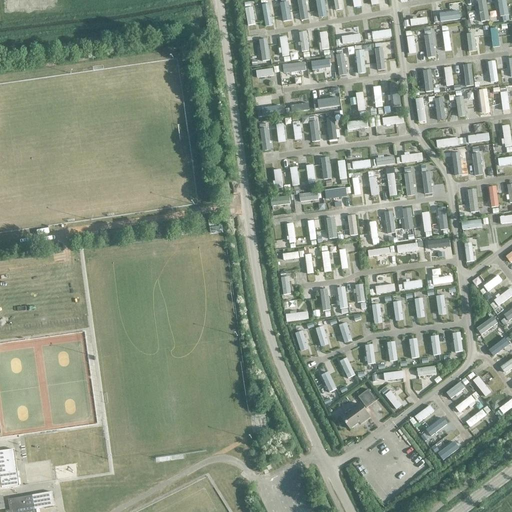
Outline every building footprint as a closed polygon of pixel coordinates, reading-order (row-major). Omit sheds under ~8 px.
[(297,0),(300,17),(308,15),(305,0),(297,0)] [(315,0),(318,14),(324,14),(322,0),(315,0)] [(334,0),(336,10),(342,9),(340,0),(334,0)] [(352,0),(354,8),(361,7),(359,0),(352,0)] [(506,0),(497,0),(500,17),(509,16),(506,0)] [(486,1),(480,1),(483,19),(489,18),(486,1)] [(280,3),(283,23),(290,22),(287,2),(280,3)] [(262,6),(266,28),(273,26),(269,4),(262,6)] [(248,27),(255,25),(253,8),(245,9),(248,27)] [(440,22),(456,20),(455,14),(440,16),(440,22)] [(427,18),(410,20),(411,26),(427,24),(427,18)] [(492,48),(500,47),(498,29),(490,29),(492,48)] [(391,30),(372,33),(372,40),(392,37),(391,30)] [(302,53),(309,52),(307,32),(299,34),(302,53)] [(442,33),(445,52),(451,51),(449,32),(442,33)] [(320,34),(322,50),(329,50),(327,33),(320,34)] [(427,55),(434,54),(431,35),(424,36),(427,55)] [(361,42),(360,36),(343,39),(344,44),(361,42)] [(280,38),(282,57),(289,56),(287,37),(280,38)] [(409,55),(416,54),(414,37),(407,38),(409,55)] [(263,59),(269,58),(267,40),(260,41),(263,59)] [(375,50),(378,71),(385,70),(382,49),(375,50)] [(355,52),(358,74),(366,74),(363,51),(355,52)] [(337,56),(340,77),(347,75),(347,76),(344,55),(337,56)] [(327,62),(310,64),(311,71),(328,69),(327,62)] [(498,82),(495,62),(488,63),(491,83),(498,82)] [(473,84),(470,66),(464,66),(466,85),(473,84)] [(446,87),(454,86),(451,68),(444,69),(446,87)] [(273,69),(256,72),(257,79),(273,76),(273,69)] [(433,89),(431,74),(425,74),(427,89),(433,89)] [(394,107),(401,106),(399,90),(392,90),(394,107)] [(490,114),(487,90),(479,91),(482,115),(490,114)] [(383,109),(381,91),(374,91),(376,109),(383,109)] [(365,111),(363,93),(356,94),(358,112),(365,111)] [(507,93),(500,93),(503,111),(510,111),(507,93)] [(463,97),(456,98),(459,118),(466,117),(463,97)] [(340,107),(339,99),(318,102),(319,109),(340,107)] [(423,99),(415,100),(419,123),(426,122),(423,99)] [(442,99),(435,100),(438,120),(445,119),(442,99)] [(310,111),(309,104),(290,106),(291,113),(310,111)] [(283,115),(282,107),(263,110),(264,117),(283,115)] [(403,117),(382,119),(383,126),(404,124),(403,117)] [(333,118),(326,119),(328,136),(335,136),(333,118)] [(317,120),(309,121),(312,139),(319,138),(317,120)] [(367,120),(347,123),(348,131),(368,128),(367,120)] [(300,122),(293,123),(295,141),(302,140),(300,122)] [(283,124),(276,125),(279,143),(286,143),(283,124)] [(511,146),(509,126),(502,127),(505,148),(511,146)] [(267,127),(260,128),(263,146),(270,145),(267,127)] [(468,144),(489,141),(488,134),(467,137),(468,144)] [(457,139),(436,142),(437,149),(458,146),(457,139)] [(453,174),(460,173),(458,152),(451,153),(453,174)] [(479,153),(472,154),(475,174),(482,173),(479,153)] [(401,157),(402,164),(423,161),(422,154),(401,157)] [(511,157),(498,160),(499,167),(511,164),(511,157)] [(377,167),(396,165),(395,158),(376,160),(377,167)] [(347,179),(345,161),(338,162),(340,180),(347,179)] [(352,163),(353,170),(371,168),(370,161),(352,163)] [(322,164),(325,182),(332,181),(329,163),(322,164)] [(313,165),(306,166),(308,185),(316,184),(313,165)] [(300,186),(297,168),(290,169),(293,187),(300,186)] [(276,189),(283,188),(281,170),(274,171),(276,189)] [(431,190),(429,170),(422,171),(424,191),(431,190)] [(407,197),(414,196),(411,173),(404,174),(407,197)] [(390,197),(397,197),(394,174),(387,175),(390,197)] [(379,196),(376,178),(369,179),(371,197),(379,196)] [(355,196),(361,196),(358,179),(352,179),(355,196)] [(491,208),(499,207),(496,187),(489,188),(491,208)] [(346,196),(345,189),(326,191),(327,198),(346,196)] [(311,204),(317,203),(316,194),(299,196),(300,203),(311,201),(311,204)] [(477,196),(471,197),(472,213),(479,212),(477,196)] [(273,207),(290,204),(289,197),(273,200),(273,207)] [(445,210),(438,211),(441,231),(448,230),(445,210)] [(414,233),(411,211),(403,212),(407,234),(414,233)] [(425,233),(432,232),(429,213),(422,214),(425,233)] [(511,223),(511,216),(500,218),(501,225),(511,223)] [(389,237),(396,236),(393,217),(386,218),(389,237)] [(358,237),(356,218),(350,218),(353,238),(358,237)] [(462,231),(482,228),(481,220),(461,223),(462,231)] [(316,240),(314,221),(307,222),(310,241),(316,240)] [(335,221),(329,222),(331,237),(337,236),(335,221)] [(370,223),(372,240),(378,239),(376,222),(370,223)] [(295,243),(293,224),(287,225),(289,244),(295,243)] [(445,247),(445,241),(425,243),(426,250),(445,247)] [(397,247),(398,254),(418,251),(417,244),(397,247)] [(474,262),(472,244),(464,244),(466,263),(474,262)] [(369,258),(390,254),(389,248),(368,252),(369,258)] [(342,270),(348,269),(345,250),(339,251),(342,270)] [(329,252),(322,253),(324,273),(331,272),(329,252)] [(298,253),(283,255),(284,261),(299,259),(298,253)] [(311,255),(305,256),(307,275),(314,274),(311,255)] [(484,287),(488,292),(502,282),(498,276),(484,287)] [(452,277),(433,280),(433,286),(453,283),(452,277)] [(289,278),(281,279),(283,296),(291,295),(289,278)] [(423,288),(421,281),(404,283),(404,290),(423,288)] [(355,286),(357,303),(365,303),(363,285),(355,286)] [(394,285),(375,287),(376,294),(395,292),(394,285)] [(348,308),(345,288),(337,289),(340,309),(348,308)] [(511,290),(511,289),(494,301),(498,307),(511,296),(511,290)] [(327,290),(320,291),(323,312),(330,311),(327,290)] [(446,315),(444,296),(436,297),(439,316),(446,315)] [(415,300),(417,319),(425,318),(422,299),(415,300)] [(393,303),(396,322),(403,321),(401,302),(393,303)] [(374,325),(382,324),(380,305),(372,306),(374,325)] [(308,312),(286,315),(287,323),(309,320),(308,312)] [(481,335),(497,323),(494,318),(477,330),(481,335)] [(352,342),(346,324),(339,326),(345,344),(352,342)] [(321,348),(329,345),(323,327),(316,329),(321,348)] [(308,350),(303,332),(295,334),(301,352),(308,350)] [(452,335),(455,353),(463,352),(460,333),(452,335)] [(433,356),(441,355),(439,336),(430,337),(433,356)] [(417,339),(409,340),(412,359),(419,358),(417,339)] [(505,339),(488,352),(492,358),(509,345),(505,339)] [(387,343),(390,362),(398,361),(395,342),(387,343)] [(376,364),(373,345),(365,346),(368,365),(376,364)] [(355,376),(347,359),(339,362),(348,379),(355,376)] [(511,368),(511,359),(500,368),(505,374),(511,368)] [(418,377),(436,375),(435,367),(417,369),(418,377)] [(384,381),(403,379),(402,372),(383,374),(384,381)] [(321,376),(330,393),(337,390),(329,373),(321,376)] [(485,398),(491,393),(478,377),(473,381),(485,398)] [(465,389),(460,383),(446,393),(451,399),(465,389)] [(366,409),(377,401),(368,390),(358,397),(366,409)] [(385,396),(396,411),(402,406),(390,392),(385,396)] [(471,396),(455,408),(459,414),(475,401),(471,396)] [(511,407),(511,399),(499,409),(503,415),(511,407)] [(361,425),(370,418),(360,405),(355,409),(354,407),(341,417),(350,430),(360,423),(361,425)] [(419,423),(434,412),(430,406),(415,418),(419,423)] [(466,423),(470,428),(486,416),(482,410),(466,423)] [(430,436),(444,426),(440,420),(426,431),(430,436)] [(456,442),(438,455),(443,461),(460,448),(456,442)] [(0,451),(0,489),(19,487),(13,450),(0,451)] [(34,511),(34,510),(54,506),(51,492),(7,500),(9,511),(5,511),(4,511),(34,511)]
